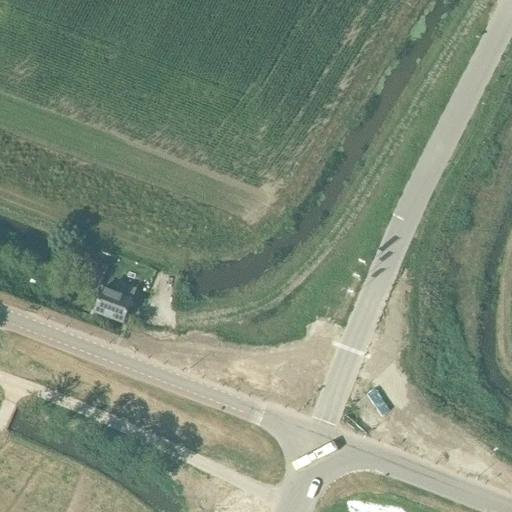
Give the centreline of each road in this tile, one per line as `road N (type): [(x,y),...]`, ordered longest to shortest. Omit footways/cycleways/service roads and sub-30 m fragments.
road 1 (tertiary): [(341,379),(418,190),(511,5)]
road 2 (tertiary): [(261,413),(0,315)]
road 3 (tertiary): [(511,510),(375,457)]
